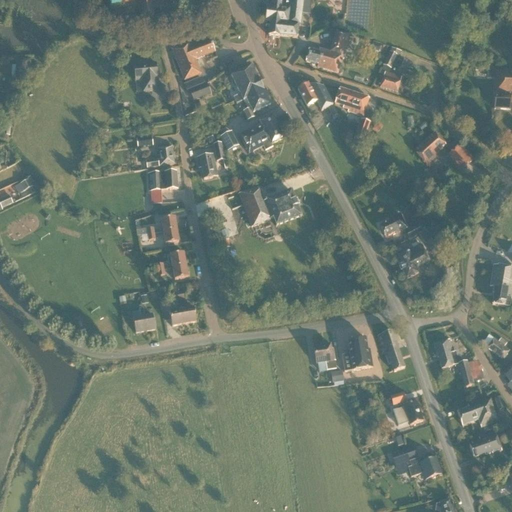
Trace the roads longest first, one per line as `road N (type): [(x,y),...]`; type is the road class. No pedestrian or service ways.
road 1 (residential): [(217,341),(163,46)]
road 2 (residential): [(511,176),(432,114),(287,68),(270,73)]
road 3 (tertiary): [(398,310),(270,73)]
road 4 (residential): [(217,341),(126,355),(71,348),(45,332),(0,273)]
road 5 (tertiary): [(466,511),(406,328)]
road 6 (residential): [(398,310),(217,341)]
road 7 (residential): [(456,317),(485,218),(511,182)]
